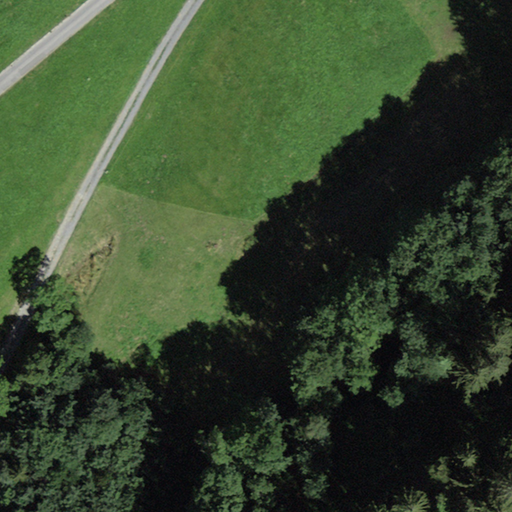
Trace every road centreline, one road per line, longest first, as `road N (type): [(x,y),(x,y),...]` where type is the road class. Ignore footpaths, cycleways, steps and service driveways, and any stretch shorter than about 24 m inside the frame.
road 1 (track): [(197,0),(159,56),(0,363)]
road 2 (residential): [(103,0),(0,85)]
